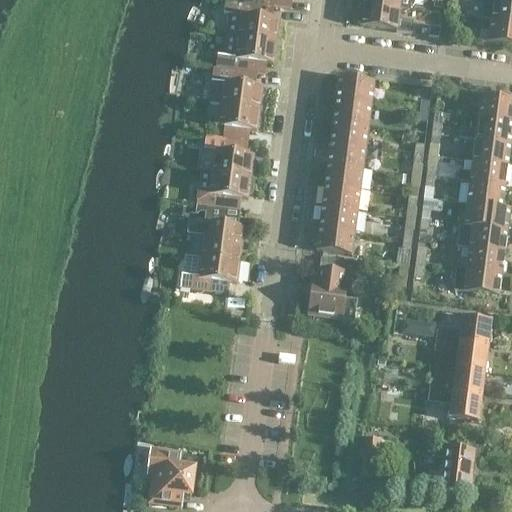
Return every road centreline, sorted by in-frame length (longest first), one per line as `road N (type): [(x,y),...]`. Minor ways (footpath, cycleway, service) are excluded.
road 1 (residential): [(242,510),(304,47)]
road 2 (residential): [(511,76),(323,50)]
